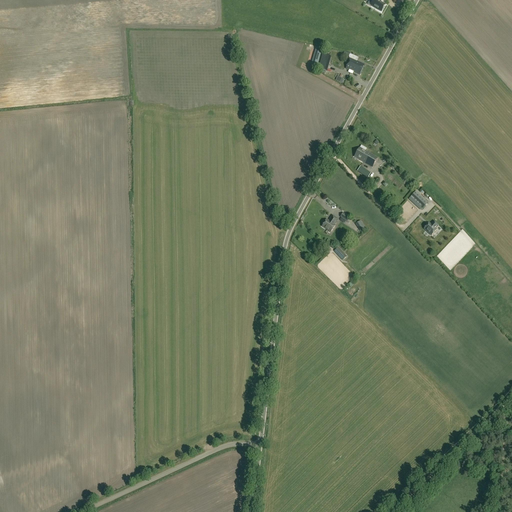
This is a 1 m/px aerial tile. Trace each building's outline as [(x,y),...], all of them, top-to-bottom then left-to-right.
[(371,6),(381,12),(382,11),(385,6),(385,5),(381,2),(382,0),(372,0),(374,1),(371,6)] [(309,66),(317,68),(321,54),(313,52),(309,66)] [(326,71),(330,57),(323,55),(319,69),(326,71)] [(358,58),(352,55),(351,55),(350,56),(349,55),(348,56),(351,57),(346,69),(351,71),(351,73),(352,74),(353,72),(360,75),(365,65),(357,61),(358,58)] [(373,167),(378,159),(360,148),(355,157),(373,167)] [(368,172),(360,167),(357,171),(365,176),(368,172)] [(416,191),(409,198),(422,210),(428,203),(416,191)] [(348,222),(350,218),(343,213),(341,217),(348,222)] [(334,225),(338,220),(333,216),(329,222),(327,220),(323,227),(331,233),(336,226),(334,225)] [(366,229),(361,221),(356,224),(361,232),(366,229)] [(437,230),(436,229),(439,226),(434,221),(431,225),(430,223),(424,229),(431,237),(437,230)] [(343,261),(347,257),(339,247),(334,251),(343,261)]
